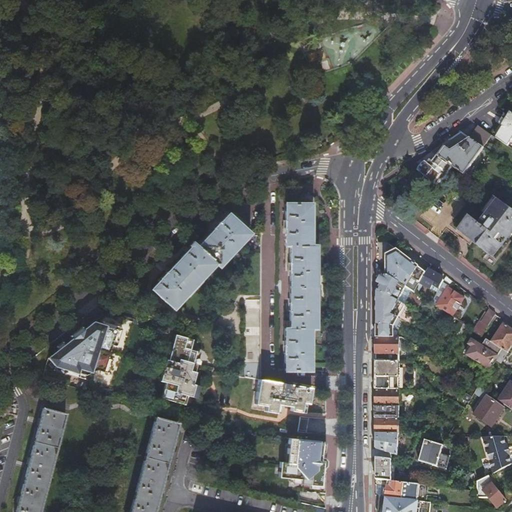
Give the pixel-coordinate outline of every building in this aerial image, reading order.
[(503,126),(495,138),(507,146),(511,137),(511,113),(510,112),(505,120),(502,118),(498,124),(503,126)] [(478,126),(470,138),(484,147),(492,136),(478,126)] [(456,169),(464,175),(484,147),(470,138),(450,150),(444,146),(437,155),(453,167),(456,169)] [(437,185),(453,167),(437,155),(432,161),(430,159),(426,163),(425,162),(423,163),(419,169),(418,170),(416,168),(414,171),(427,182),(426,183),(430,187),(434,183),(437,185)] [(511,209),(498,199),(480,223),(468,214),(456,230),(488,254),(493,248),(498,251),(511,232),(511,209)] [(284,329),(284,371),(310,371),(310,329),(315,329),(316,247),(310,247),(310,204),(285,204),(284,247),(289,247),(289,329),(284,329)] [(243,296),(259,296),(259,234),(249,234),(227,214),(196,247),(191,242),(187,246),(190,248),(151,290),(172,310),(214,265),(217,268),(243,240),(243,296)] [(386,272),(385,274),(406,286),(410,290),(414,292),(420,283),(426,273),(397,249),(386,255),(386,272)] [(428,270),(426,273),(420,283),(437,293),(442,282),(443,280),(434,275),(435,274),(428,270)] [(380,285),(377,289),(397,301),(406,286),(385,274),(383,278),(380,276),(377,283),(380,285)] [(431,303),(452,317),(464,298),(448,288),(449,286),(442,282),(437,293),(431,303)] [(410,290),(406,286),(397,301),(401,304),(402,304),(410,290)] [(376,292),(376,338),(388,338),(392,338),(395,338),(398,329),(409,309),(402,304),(401,304),(397,301),(377,289),(376,292)] [(242,378),(258,379),(259,300),(243,300),(242,378)] [(488,326),(496,314),(489,310),(487,313),(482,322),(488,326)] [(482,322),(487,313),(486,312),(474,331),(482,336),(488,326),(482,322)] [(103,313),(70,339),(63,345),(46,358),(52,364),(54,366),(52,370),(107,389),(129,326),(103,313)] [(457,333),(463,324),(458,321),(452,330),(457,333)] [(498,362),(501,364),(511,346),(511,328),(503,323),(491,342),(502,350),(495,360),(498,362)] [(457,333),(455,336),(454,337),(458,339),(467,326),(463,324),(457,333)] [(160,399),(184,405),(186,396),(191,397),(194,385),(191,384),(195,372),(190,371),(195,351),(189,349),(191,339),(174,335),(167,360),(164,359),(159,381),(165,383),(160,399)] [(376,338),(376,361),(398,362),(398,338),(395,338),(392,338),(388,338),(376,338)] [(491,342),(486,339),(482,346),(472,339),(468,344),(472,347),(467,355),(492,371),(498,362),(495,360),(502,350),(491,342)] [(376,361),(376,390),(398,391),(397,390),(398,362),(376,361)] [(490,395),(511,409),(511,382),(507,379),(503,376),(490,395)] [(309,404),(311,388),(258,379),(254,405),(266,407),(265,412),(276,414),(277,405),(291,407),(290,411),(301,413),(302,404),(309,404)] [(478,387),(474,393),(480,397),(471,409),(475,412),(473,415),(491,427),(504,408),(487,396),(488,394),(478,387)] [(376,390),(375,419),(390,419),(390,418),(397,418),(398,391),(376,390)] [(14,511),(39,511),(64,414),(41,408),(36,429),(27,462),(19,497),(14,511)] [(129,511),(153,511),(161,483),(170,448),(177,424),(155,418),(129,511)] [(390,419),(375,419),(375,434),(397,434),(405,434),(405,418),(397,418),(390,418),(390,419)] [(375,434),(375,457),(390,459),(390,458),(391,454),(397,456),(397,434),(375,434)] [(494,473),(511,464),(511,463),(510,456),(511,456),(507,444),(506,444),(504,437),(483,437),(494,473)] [(325,465),(326,442),(288,438),(285,464),(279,463),(277,477),(299,479),(298,484),(325,493),(325,465)] [(419,438),(407,458),(425,463),(431,465),(445,470),(452,447),(442,443),(441,445),(419,438)] [(390,481),(392,481),(391,458),(390,458),(390,459),(375,457),(375,479),(387,481),(390,481)] [(478,482),(478,498),(489,497),(497,508),(506,501),(492,483),(490,475),(478,482)] [(392,481),(390,481),(389,487),(387,487),(385,497),(416,501),(419,485),(392,481)] [(385,497),(387,487),(376,485),(375,496),(385,497)] [(428,511),(430,502),(416,501),(385,497),(383,511),(428,511)]
